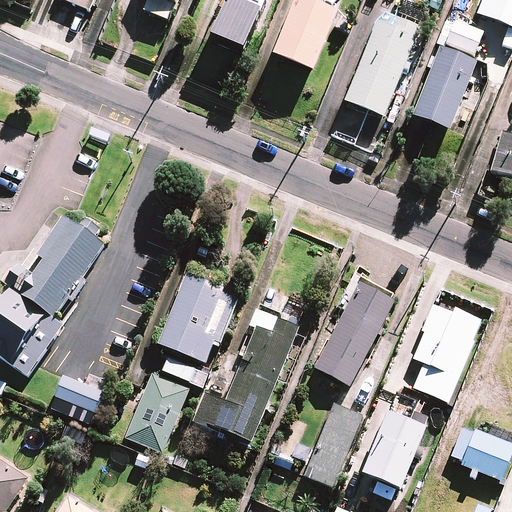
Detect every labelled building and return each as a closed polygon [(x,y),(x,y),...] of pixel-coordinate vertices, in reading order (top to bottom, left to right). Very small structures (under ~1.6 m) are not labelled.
[(61,0),(93,13),(98,0),(61,0)] [(151,0),(146,13),(171,23),(180,0),(151,0)] [(341,12),(312,0),(299,0),(276,58),(316,74),(341,12)] [(511,0),(486,0),(479,17),(511,30),(511,0)] [(263,15),(231,1),(214,40),(246,53),(263,15)] [(352,106),(340,134),(358,136),(376,116),(386,120),(422,31),(383,15),(347,104),(352,106)] [(484,35),(458,25),(449,47),(475,57),(484,35)] [(430,69),(434,71),(415,117),(450,132),(477,66),(442,51),(440,56),(436,54),(430,69)] [(511,137),(503,135),(492,173),(511,178),(511,137)] [(0,357),(28,378),(35,367),(64,328),(54,321),(70,300),(74,303),(88,284),(84,281),(107,249),(96,241),(102,233),(87,222),(81,230),(66,220),(38,259),(44,263),(33,279),(19,268),(6,286),(13,291),(5,302),(0,297),(0,357)] [(239,301),(188,280),(160,347),(207,366),(215,346),(220,348),(239,301)] [(397,304),(362,286),(316,370),(350,389),(397,304)] [(451,405),(483,324),(456,314),(455,317),(434,309),(414,361),(425,366),(415,391),(451,405)] [(283,316),(274,336),(258,329),(227,404),(207,396),(196,422),(253,445),(302,324),(283,316)] [(209,378),(170,360),(164,373),(203,390),(209,378)] [(191,392),(154,376),(127,440),(164,456),(191,392)] [(9,384),(0,380),(0,397),(3,399),(9,384)] [(105,395),(65,380),(53,411),(93,427),(105,395)] [(403,492),(431,423),(415,416),(418,407),(398,398),(365,477),(403,492)] [(364,418),(335,406),(306,478),(335,490),(364,418)] [(464,463),(462,467),(472,471),(470,478),(477,481),(480,474),(503,484),(511,460),(511,446),(478,433),(476,436),(464,431),(453,459),(464,463)] [(247,457),(227,450),(222,465),(242,472),(247,457)] [(0,511),(9,511),(30,480),(0,460),(0,511)] [(64,494),(48,487),(40,503),(56,511),(64,494)] [(234,511),(239,503),(227,498),(221,511),(234,511)] [(88,511),(70,501),(62,511),(88,511)]
